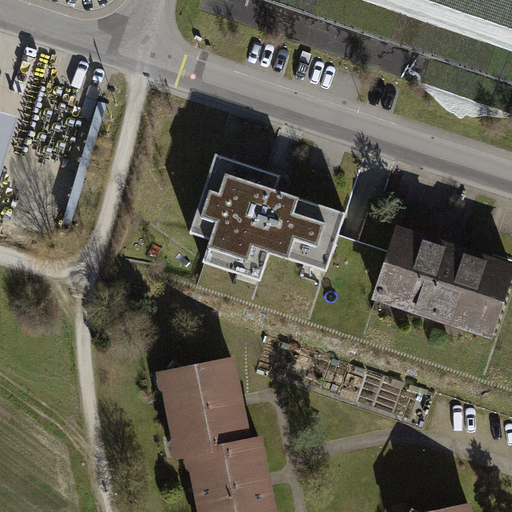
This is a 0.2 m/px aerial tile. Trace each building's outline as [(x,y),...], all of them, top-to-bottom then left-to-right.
[(98,109),(62,228),(71,231),(107,112),(98,109)] [(0,184),(18,126),(0,120),(0,184)] [(244,258),(299,277),(322,212),(268,193),(273,178),(210,156),(180,238),(199,245),(191,268),(235,283),(244,258)] [(372,309),(491,349),(511,287),(511,273),(397,235),(372,309)] [(160,374),(177,458),(188,456),(253,443),(236,359),(160,374)] [(188,456),(199,511),(277,511),(263,441),(253,443),(188,456)]
